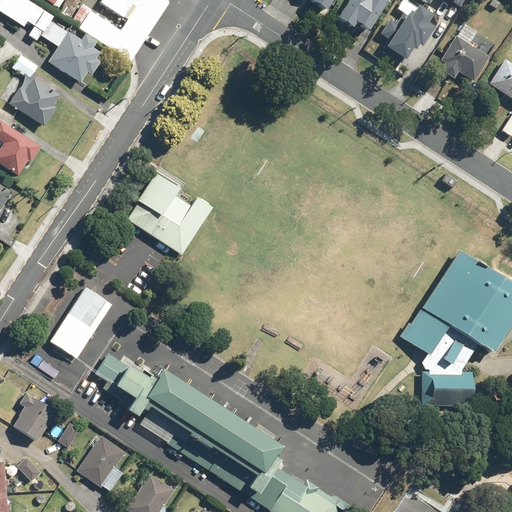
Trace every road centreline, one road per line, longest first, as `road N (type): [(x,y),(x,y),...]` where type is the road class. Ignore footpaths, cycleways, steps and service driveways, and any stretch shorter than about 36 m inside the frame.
road 1 (residential): [(211,0),(0,324)]
road 2 (residential): [(511,186),(225,0)]
